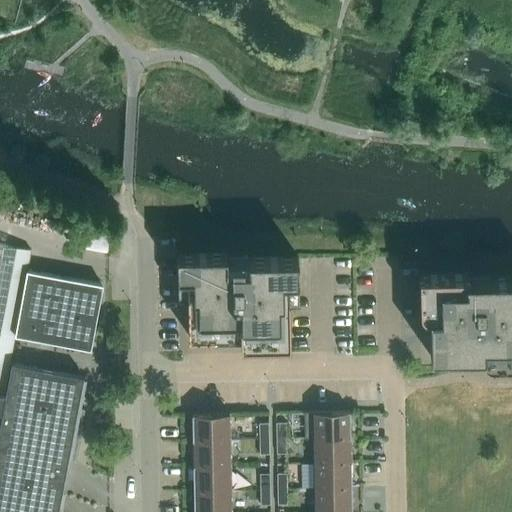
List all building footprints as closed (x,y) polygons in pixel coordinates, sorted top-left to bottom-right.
[(93,212),(89,243),(111,246),(115,215),(93,212)] [(0,511),(57,511),(67,459),(75,460),(84,409),(77,407),(83,376),(9,362),(30,249),(0,243),(0,511)] [(177,254),(177,277),(178,295),(187,295),(187,336),(240,335),(240,344),(287,343),(290,343),(289,298),(299,297),(298,257),(227,258),(227,253),(177,254)] [(99,283),(30,270),(18,334),(88,347),(99,283)] [(421,312),(424,315),(425,316),(426,316),(428,317),(429,317),(430,356),(482,355),(482,357),(483,359),(484,361),(485,363),(487,364),(488,364),(490,365),(492,365),(511,364),(511,277),(469,279),(468,274),(419,275),(419,307),(421,312)] [(304,411),(304,437),(350,436),(350,410),(304,411)] [(192,414),(192,439),(230,439),(229,413),(192,414)] [(258,423),(259,438),(269,438),(268,422),(258,423)] [(276,422),(276,438),(286,438),(286,422),(276,422)] [(350,436),(304,437),(304,438),(313,438),(313,462),(351,462),(350,436)] [(269,438),(259,438),(259,454),(269,454),(269,438)] [(286,438),(276,438),(276,453),(286,453),(286,438)] [(230,439),(192,439),(193,465),(230,464),(230,439)] [(351,462),(313,462),(314,488),(351,487),(351,462)] [(230,464),(193,465),(193,490),(231,489),(230,464)] [(259,473),(260,489),(270,489),(269,473),(259,473)] [(277,488),(287,488),(287,473),(277,473),(277,488)] [(351,511),(351,487),(314,488),(314,511),(351,511)] [(287,488),(277,488),(277,504),(287,504),(287,488)] [(231,511),(231,489),(193,490),(193,511),(231,511)] [(270,489),(260,489),(260,504),(270,504),(270,489)]
